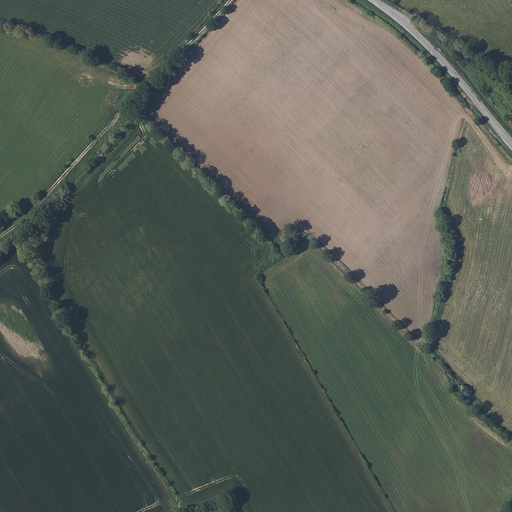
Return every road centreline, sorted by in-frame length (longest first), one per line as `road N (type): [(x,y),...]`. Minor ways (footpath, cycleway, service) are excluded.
road 1 (track): [(231,0),(0,235)]
road 2 (unclassified): [(372,0),(429,46),(511,144)]
